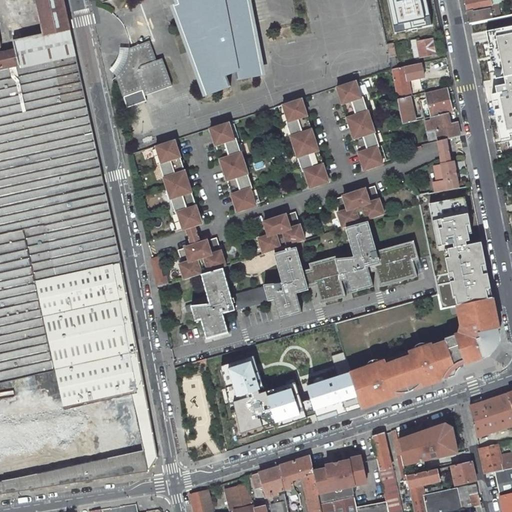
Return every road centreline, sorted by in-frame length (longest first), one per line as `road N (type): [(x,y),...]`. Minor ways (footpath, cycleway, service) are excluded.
road 1 (residential): [(76,0),(173,482)]
road 2 (residential): [(511,308),(450,0)]
road 3 (residential): [(173,482),(461,394)]
road 4 (residential): [(0,511),(173,482)]
road 5 (residential): [(461,394),(489,511)]
